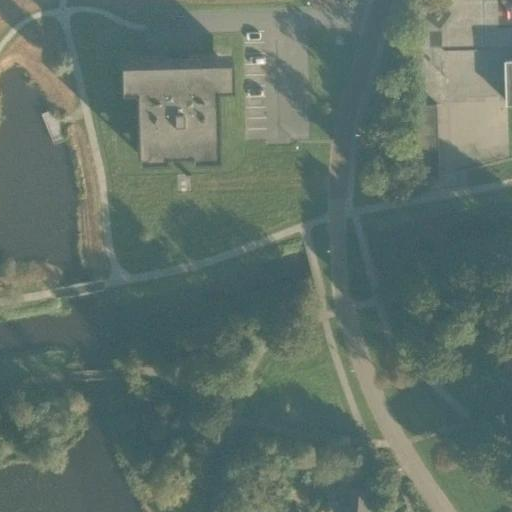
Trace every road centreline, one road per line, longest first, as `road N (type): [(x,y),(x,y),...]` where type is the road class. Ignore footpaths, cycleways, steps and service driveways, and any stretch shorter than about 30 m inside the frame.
road 1 (unclassified): [(446,511),(375,397),(341,293),(345,140),(379,21)]
road 2 (residential): [(151,29),(379,21)]
